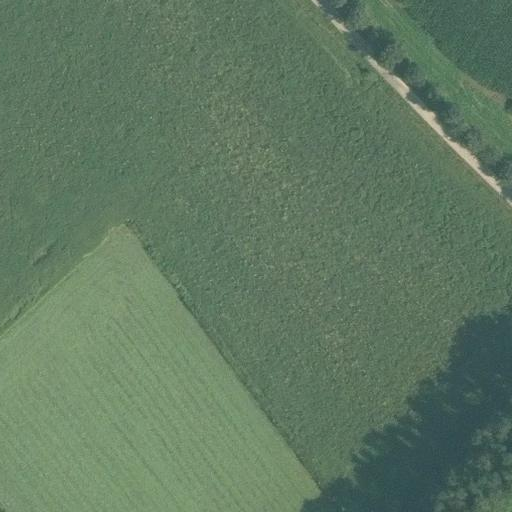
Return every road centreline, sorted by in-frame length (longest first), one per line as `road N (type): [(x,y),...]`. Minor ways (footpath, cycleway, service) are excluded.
road 1 (unclassified): [(511,197),(320,0)]
road 2 (residential): [(429,511),(511,409)]
